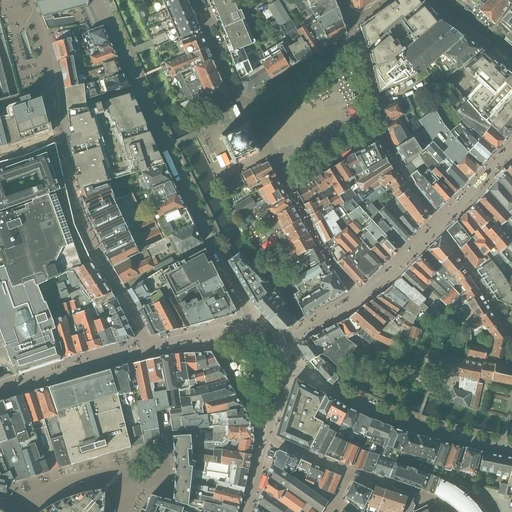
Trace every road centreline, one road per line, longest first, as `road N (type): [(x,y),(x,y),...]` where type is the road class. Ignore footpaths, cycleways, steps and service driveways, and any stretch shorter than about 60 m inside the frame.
road 1 (residential): [(275,345),(225,268),(103,0)]
road 2 (residential): [(196,0),(241,102),(354,39),(352,24)]
road 3 (residential): [(291,362),(327,391),(458,438),(511,448)]
road 4 (residential): [(351,471),(265,438),(291,362)]
road 5 (residential): [(0,498),(14,504),(82,479),(123,482)]
road 6 (residential): [(126,489),(153,483),(166,465),(160,450),(135,455),(123,482)]
